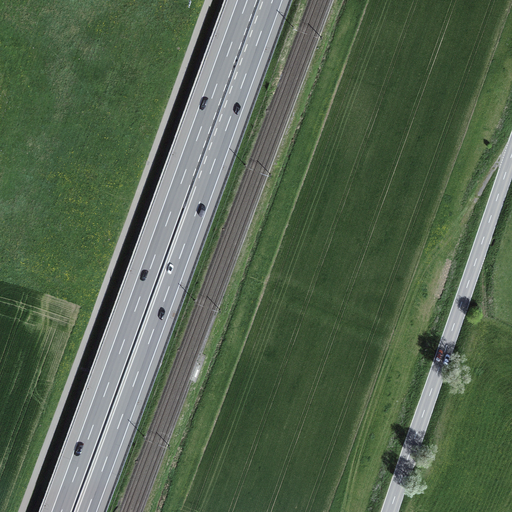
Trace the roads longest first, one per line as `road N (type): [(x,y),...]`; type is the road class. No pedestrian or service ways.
road 1 (motorway): [(247,0),(61,511)]
road 2 (motorway): [(86,511),(272,0)]
road 3 (primary): [(389,511),(511,153)]
